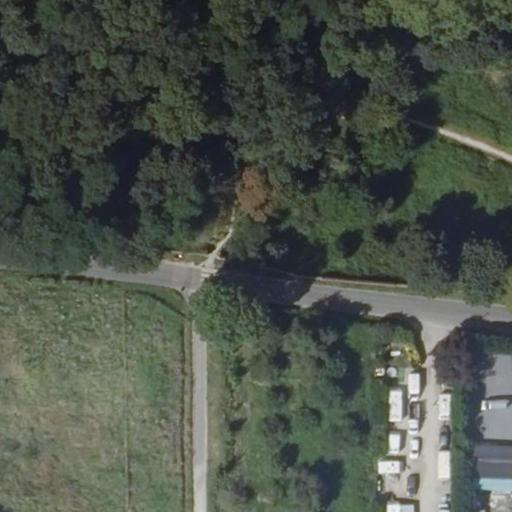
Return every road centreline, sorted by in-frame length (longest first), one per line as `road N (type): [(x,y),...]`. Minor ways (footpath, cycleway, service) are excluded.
road 1 (tertiary): [(511,317),(184,279)]
road 2 (residential): [(192,511),(184,279)]
road 3 (unknown): [(431,308),(423,511)]
road 4 (tertiary): [(184,279),(0,259)]
